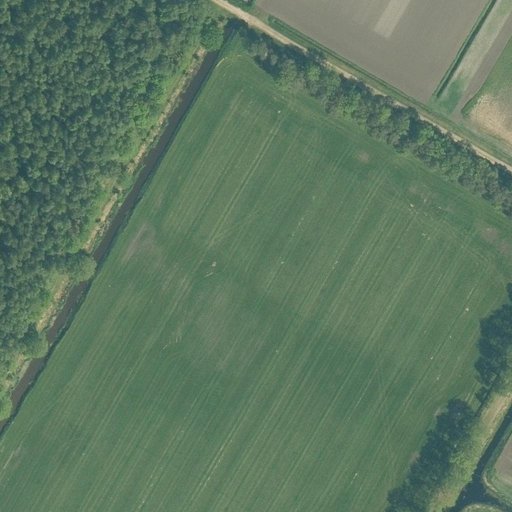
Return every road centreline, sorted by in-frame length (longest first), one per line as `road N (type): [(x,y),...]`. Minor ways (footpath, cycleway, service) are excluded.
road 1 (track): [(0,380),(220,0)]
road 2 (track): [(511,169),(220,0)]
road 3 (track): [(511,376),(433,511)]
